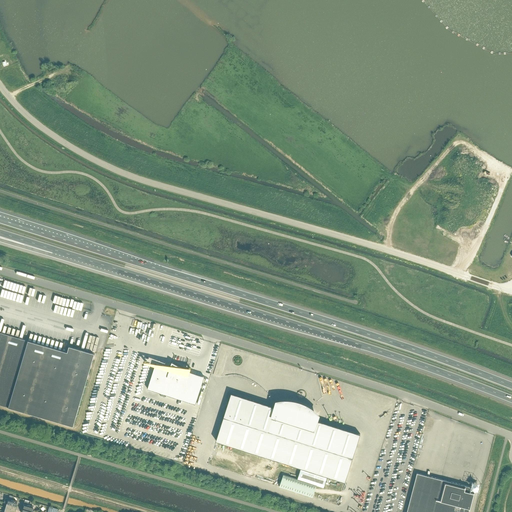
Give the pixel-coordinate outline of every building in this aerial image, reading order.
[(19,279),(18,285),(10,284),(9,287),(11,288),(11,290),(10,290),(9,292),(13,293),(12,296),(20,298),(21,294),(24,294),(25,288),(20,287),(21,279),(19,279)] [(0,404),(72,426),(93,353),(68,346),(66,351),(0,332),(0,404)] [(155,364),(147,388),(195,404),(204,376),(185,370),(185,369),(172,361),(169,369),(155,364)] [(302,367),(283,362),(282,368),(301,373),(302,367)] [(280,398),(276,399),(274,406),(231,393),(216,440),(345,481),(360,433),(317,420),(319,413),(317,410),(314,408),(310,405),(307,403),(303,402),(299,400),(296,399),(292,398),(288,398),(284,398),(280,398)] [(424,445),(431,446),(433,440),(437,441),(438,434),(434,433),(435,429),(433,428),(434,425),(431,425),(431,429),(427,428),(425,436),(426,436),(424,445)] [(279,486),(312,497),(316,485),(323,487),(327,477),(301,468),(297,479),(283,474),(279,486)] [(469,490),(470,486),(441,479),(417,473),(406,511),(463,511),(465,508),(470,509),(474,491),(469,490)] [(24,501),(22,508),(24,508),(31,510),(33,506),(27,504),(28,502),(24,501)]
